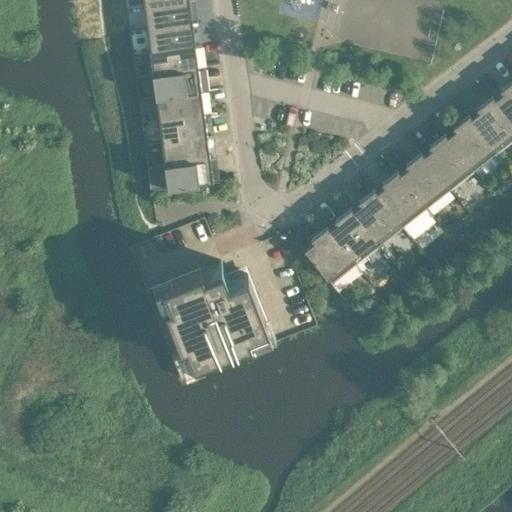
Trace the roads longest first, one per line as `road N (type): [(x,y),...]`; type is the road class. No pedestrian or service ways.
road 1 (residential): [(274,211),(295,206),(511,37)]
road 2 (residential): [(274,211),(258,196),(228,0)]
